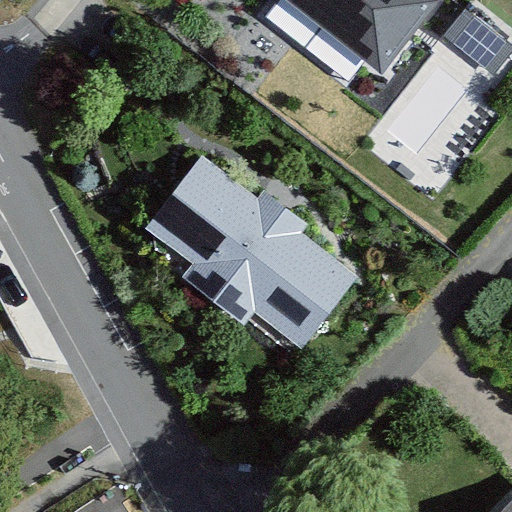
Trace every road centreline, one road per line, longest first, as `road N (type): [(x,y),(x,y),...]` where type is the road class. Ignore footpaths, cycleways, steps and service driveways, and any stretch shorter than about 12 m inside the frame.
road 1 (residential): [(204,511),(0,152)]
road 2 (residential): [(511,234),(240,511)]
